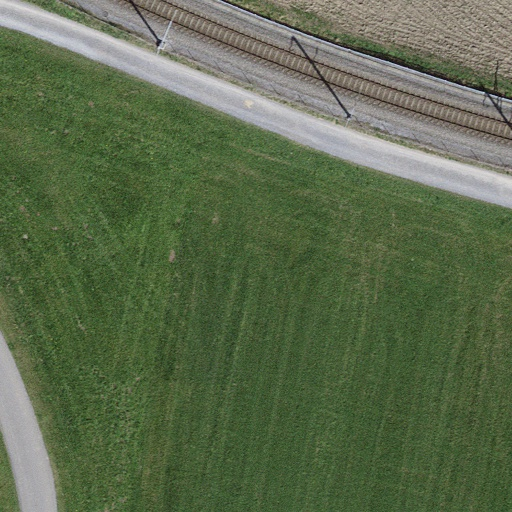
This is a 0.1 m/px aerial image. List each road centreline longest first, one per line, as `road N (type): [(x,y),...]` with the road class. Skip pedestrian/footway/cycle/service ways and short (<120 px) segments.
road 1 (track): [(0,10),(269,111),(511,190)]
road 2 (unclassified): [(0,363),(40,468),(44,511)]
